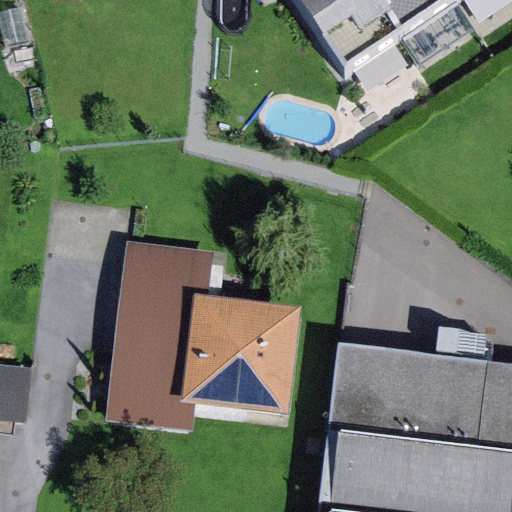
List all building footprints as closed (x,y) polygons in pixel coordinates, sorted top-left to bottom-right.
[(293,0),(349,85),(411,44),(467,8),(478,0),(293,0)] [(224,262),(145,250),(134,329),(211,338),(211,359),(150,351),(144,397),(204,404),(296,414),(303,328),(221,318),(224,262)] [(439,298),(359,288),(350,357),(431,368),(439,298)] [(511,511),(511,378),(431,368),(350,357),(330,511),(511,511)] [(0,372),(0,429),(38,434),(43,377),(0,372)]
